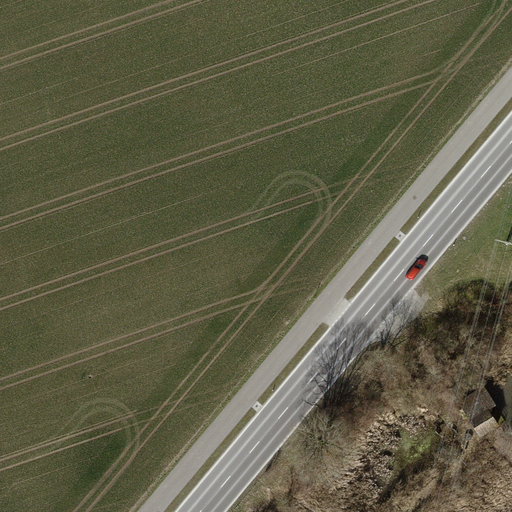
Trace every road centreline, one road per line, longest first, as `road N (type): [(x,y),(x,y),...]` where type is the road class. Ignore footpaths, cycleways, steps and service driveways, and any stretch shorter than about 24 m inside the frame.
road 1 (track): [(151,511),(511,84)]
road 2 (secondary): [(511,143),(202,511)]
